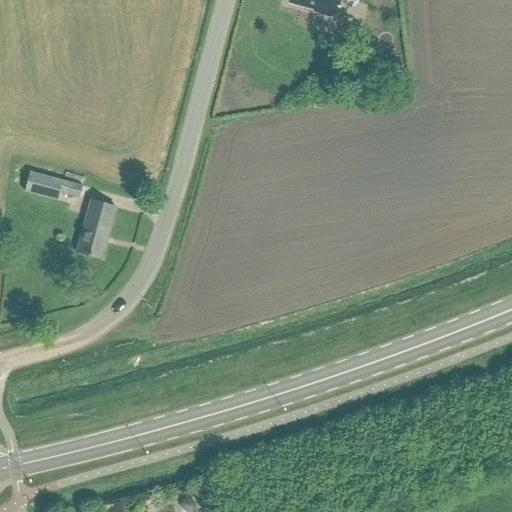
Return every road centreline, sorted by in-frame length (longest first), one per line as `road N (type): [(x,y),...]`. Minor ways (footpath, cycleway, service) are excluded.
road 1 (secondary): [(0,469),(256,402),(511,310)]
road 2 (tertiary): [(0,362),(79,338),(139,284),(175,186),(224,0)]
